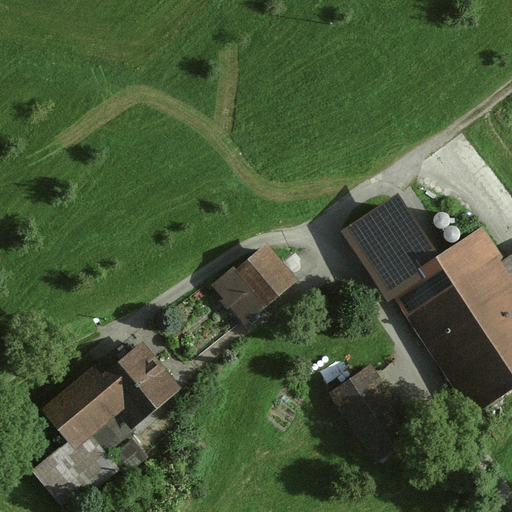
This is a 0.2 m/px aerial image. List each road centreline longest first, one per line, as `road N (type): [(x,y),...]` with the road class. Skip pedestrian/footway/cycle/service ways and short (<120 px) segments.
road 1 (track): [(0,391),(141,320),(225,259),(323,225),(511,84)]
road 2 (track): [(511,502),(323,225)]
